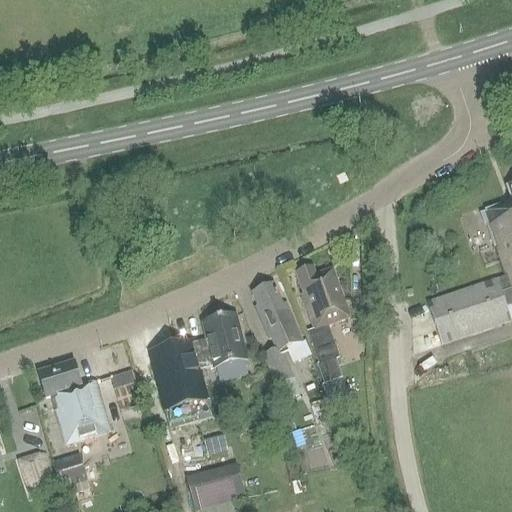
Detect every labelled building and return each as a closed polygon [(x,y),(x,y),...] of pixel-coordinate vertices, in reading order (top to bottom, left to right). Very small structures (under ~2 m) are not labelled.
[(441,346),(510,322),(505,309),(511,306),(511,187),(506,189),(511,204),(483,214),(480,216),(483,226),(485,225),(504,279),(426,306),(441,346)] [(340,359),(328,327),(350,320),(332,271),(315,277),(313,269),(295,275),(302,296),(301,296),(313,331),(307,334),(320,367),(325,385),(341,380),(336,361),(340,359)] [(277,348),(283,345),(286,351),(302,343),(286,305),(282,307),(273,286),(251,296),(260,317),(258,318),(266,338),(272,336),(277,348)] [(169,431),(211,420),(207,403),(210,402),(202,371),(213,368),(214,369),(245,361),(235,318),(203,326),(206,339),(146,358),(163,414),(165,414),(169,431)] [(292,381),(280,351),(263,359),(276,388),(292,381)] [(64,447),(110,433),(95,384),(80,388),(74,365),(39,376),(46,400),(50,399),(64,447)] [(205,442),(210,457),(228,450),(223,435),(205,442)] [(16,462),(28,500),(51,493),(51,491),(57,489),(46,453),(40,455),(39,454),(16,462)] [(57,460),(65,495),(91,490),(83,455),(57,460)] [(204,511),(246,500),(236,465),(186,479),(194,511),(204,511)]
